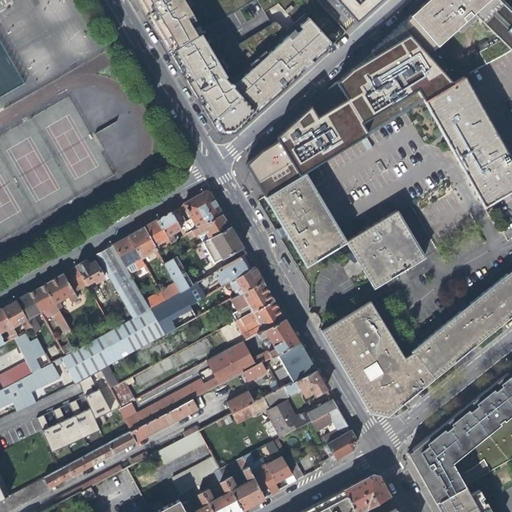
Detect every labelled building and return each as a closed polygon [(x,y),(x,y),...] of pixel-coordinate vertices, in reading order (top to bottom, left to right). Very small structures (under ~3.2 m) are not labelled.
[(137,0),(162,42),(196,22),(191,14),(193,13),(185,0),(137,0)] [(354,0),(366,14),(381,0),(354,0)] [(511,10),(501,0),(428,0),(410,17),(437,47),(473,14),(500,40),(489,46),(486,41),(476,48),(485,65),(502,55),(510,50),(511,51),(511,10)] [(332,43),(306,13),(286,30),(278,21),(250,47),(239,34),(222,50),(206,30),(202,33),(196,22),(162,42),(189,87),(192,91),(217,134),(234,133),(290,82),(325,50),(332,43)] [(437,47),(410,17),(337,82),(347,98),(315,118),(309,107),(288,126),(276,137),(247,162),(246,167),(264,197),(305,172),(423,101),(463,77),(437,47)] [(423,101),(482,206),(511,189),(511,162),(463,77),(423,101)] [(29,101),(30,109),(39,108),(37,100),(29,101)] [(96,132),(91,136),(100,152),(107,148),(102,139),(101,140),(96,132)] [(305,266),(346,242),(305,172),(264,197),(280,225),(274,228),(277,233),(280,237),(286,234),(305,266)] [(191,217),(196,227),(222,213),(215,202),(208,191),(204,190),(183,202),(191,217)] [(196,227),(191,217),(185,220),(176,206),(170,209),(178,224),(184,234),(186,232),(196,227)] [(184,234),(178,224),(170,209),(166,212),(156,217),(169,241),(175,238),(172,232),(177,229),(181,235),(184,234)] [(424,257),(398,212),(346,242),(372,286),(424,257)] [(203,230),(208,237),(229,226),(225,219),(222,213),(196,227),(186,232),(188,237),(203,230)] [(167,243),(169,241),(156,217),(151,221),(143,225),(153,244),(164,238),(167,243)] [(155,247),(153,244),(143,225),(137,228),(127,234),(139,256),(155,247)] [(212,262),(241,246),(234,234),(229,226),(208,237),(201,241),(212,262)] [(143,263),(139,256),(127,234),(120,238),(112,243),(125,265),(133,259),(137,266),(143,263)] [(60,358),(74,382),(77,380),(91,373),(100,368),(195,317),(188,304),(180,289),(179,290),(164,298),(149,306),(125,265),(112,243),(95,253),(132,316),(124,320),(111,328),(79,346),(65,354),(60,358)] [(163,261),(179,290),(180,289),(191,283),(176,254),(163,261)] [(219,286),(228,281),(248,270),(243,261),(240,256),(196,281),(200,288),(216,280),(219,286)] [(84,259),(75,264),(82,277),(85,282),(89,288),(96,283),(95,281),(103,277),(93,260),(89,262),(87,263),(84,259)] [(62,272),(42,283),(57,307),(61,305),(58,300),(62,299),(65,303),(76,296),(72,290),(85,282),(82,277),(75,264),(62,272)] [(237,294),(240,292),(261,281),(258,275),(253,266),(248,270),(228,281),(237,294)] [(318,330),(366,410),(376,412),(385,414),(416,390),(492,328),(511,312),(511,269),(401,356),(367,300),(318,330)] [(228,314),(232,321),(272,299),(266,289),(261,281),(240,292),(247,303),(228,314)] [(68,328),(57,307),(42,283),(28,291),(39,311),(48,306),(62,331),(68,328)] [(31,315),(39,311),(28,291),(15,299),(30,324),(32,328),(34,331),(39,328),(31,315)] [(24,328),(30,324),(15,299),(0,307),(11,326),(19,321),(24,328)] [(232,321),(243,341),(256,334),(284,318),(277,307),(272,299),(232,321)] [(17,336),(11,326),(0,307),(0,330),(4,328),(8,334),(7,335),(9,339),(17,336)] [(109,323),(111,328),(124,320),(122,316),(109,323)] [(271,347),(262,352),(266,359),(276,354),(298,342),(290,328),(284,318),(256,334),(259,341),(266,337),(271,347)] [(250,359),(262,352),(271,347),(266,337),(259,341),(256,334),(243,341),(241,342),(250,359)] [(205,361),(214,378),(217,385),(241,372),(253,366),(250,359),(241,342),(205,361)] [(276,354),(292,382),(315,370),(307,357),(298,342),(276,354)] [(262,352),(250,359),(253,366),(260,362),(264,360),(266,359),(262,352)] [(265,370),(260,362),(253,366),(241,372),(246,381),(265,370)] [(21,406),(29,402),(24,391),(56,373),(50,363),(9,383),(21,406)] [(275,370),(278,379),(285,376),(282,368),(275,370)] [(314,394),(325,388),(323,385),(315,370),(292,382),(282,387),(287,396),(291,403),(313,392),(314,394)] [(81,388),(95,382),(91,373),(77,381),(81,388)] [(447,496),(465,485),(450,461),(498,422),(497,421),(501,417),(502,419),(511,410),(511,378),(509,374),(499,382),(501,384),(495,390),(493,387),(475,402),(477,404),(469,411),(467,408),(450,422),(452,425),(445,431),(442,428),(425,443),(426,445),(420,451),(447,496)] [(198,377),(177,388),(185,402),(190,399),(205,391),(202,385),(198,377)] [(214,378),(202,385),(205,391),(209,389),(217,385),(214,378)] [(164,383),(134,399),(119,407),(118,408),(131,431),(185,402),(177,388),(172,379),(164,383)] [(124,380),(110,388),(119,407),(134,399),(124,380)] [(98,387),(95,382),(81,388),(91,406),(96,416),(104,412),(93,390),(98,387)] [(10,411),(21,406),(9,383),(0,388),(0,407),(6,404),(10,411)] [(235,423),(287,396),(282,387),(280,388),(272,392),(253,402),(231,413),(235,423)] [(225,403),(231,413),(253,402),(247,391),(225,403)] [(313,418),(336,406),(331,398),(304,413),(308,421),(309,420),(313,418)] [(196,409),(190,399),(185,402),(131,431),(41,479),(48,488),(196,409)] [(82,411),(75,399),(69,402),(75,414),(82,411)] [(285,401),(265,411),(270,421),(264,424),(270,438),(277,435),(278,437),(295,428),(308,421),(304,413),(303,411),(297,414),(293,416),(285,401)] [(86,435),(101,427),(96,416),(91,406),(82,411),(75,414),(86,435)] [(321,434),(325,442),(349,429),(342,416),(336,406),(313,418),(316,425),(329,418),(334,427),(321,434)] [(66,419),(60,407),(53,411),(60,423),(66,419)] [(86,435),(75,414),(66,419),(60,423),(70,443),(86,435)] [(50,428),(44,415),(37,419),(44,431),(50,428)] [(220,427),(232,421),(229,415),(217,422),(220,427)] [(70,443),(60,423),(50,428),(44,431),(55,452),(70,443)] [(316,462),(318,467),(351,450),(355,439),(352,434),(349,429),(325,442),(331,454),(316,462)] [(205,444),(198,430),(156,451),(163,465),(205,444)] [(276,438),(272,440),(280,454),(284,452),(276,438)] [(287,484),(294,480),(293,478),(282,459),(280,454),(272,440),(265,443),(274,462),(265,467),(273,482),(283,477),(287,484)] [(135,462),(143,458),(141,454),(133,458),(135,462)] [(170,476),(179,493),(181,492),(185,490),(191,487),(196,484),(197,486),(201,477),(206,474),(212,471),(218,468),(211,455),(170,476)] [(290,455),(282,459),(293,478),(301,474),(290,455)] [(229,475),(223,478),(239,510),(250,504),(262,497),(258,490),(250,474),(241,456),(236,458),(247,479),(235,486),(229,475)] [(56,502),(79,491),(89,486),(121,469),(119,464),(54,498),(56,502)] [(265,467),(250,474),(258,490),(265,486),(269,494),(273,492),(277,489),(273,482),(265,467)] [(212,498),(201,477),(197,486),(211,511),(234,511),(239,510),(223,478),(218,468),(212,471),(223,492),(212,498)] [(370,473),(341,488),(354,511),(357,511),(387,496),(379,480),(376,475),(370,473)] [(0,511),(5,511),(49,490),(41,479),(7,497),(0,500),(0,511)] [(191,510),(181,492),(179,493),(175,495),(177,498),(183,511),(211,511),(197,486),(196,484),(191,487),(200,505),(191,510)] [(447,496),(435,503),(439,511),(490,511),(478,491),(471,495),(465,485),(447,496)] [(93,495),(89,486),(79,491),(84,500),(93,495)] [(354,511),(341,488),(323,498),(316,502),(296,511),(354,511)] [(150,511),(183,511),(177,498),(150,511)]
